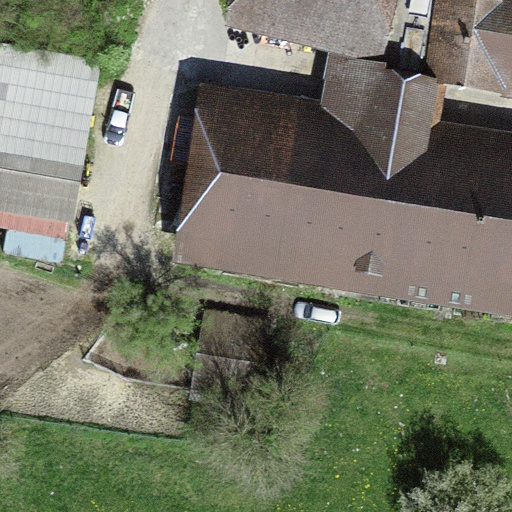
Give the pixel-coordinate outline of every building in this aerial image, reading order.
[(388,0),(244,0),(242,11),(274,19),(277,6),(318,16),(318,17),(381,33),(388,0)] [(433,75),(503,85),(504,75),(511,76),(511,2),(495,0),(484,0),(483,13),(440,6),(433,75)] [(0,139),(80,154),(96,66),(16,52),(9,89),(0,87),(0,139)] [(511,164),(421,150),(429,97),(376,88),(368,141),(215,117),(196,235),(511,286),(511,164)] [(267,327),(207,317),(202,347),(262,357),(267,327)]
